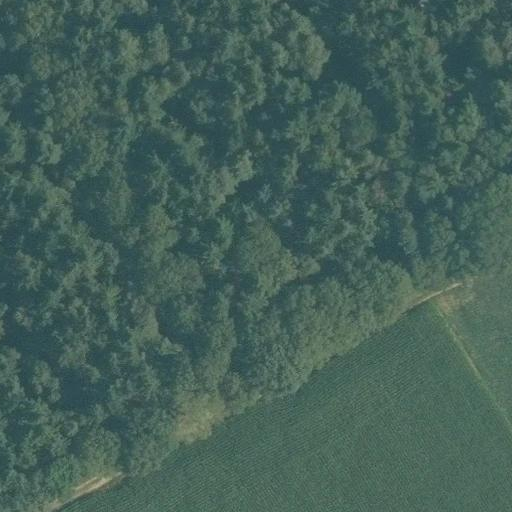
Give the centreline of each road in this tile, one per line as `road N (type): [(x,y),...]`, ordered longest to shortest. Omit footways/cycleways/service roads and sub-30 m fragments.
road 1 (track): [(51,511),(234,401),(511,250)]
road 2 (track): [(234,401),(121,229),(0,7)]
